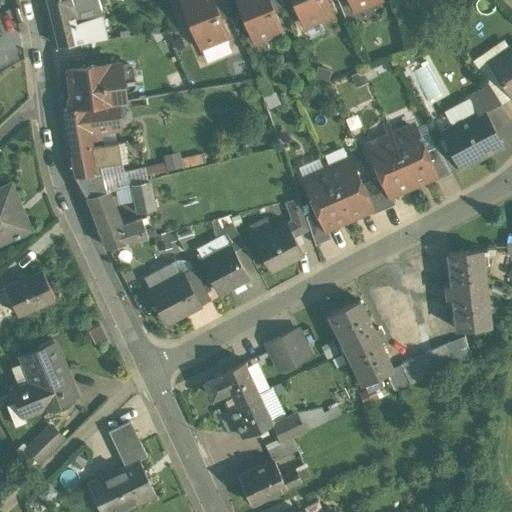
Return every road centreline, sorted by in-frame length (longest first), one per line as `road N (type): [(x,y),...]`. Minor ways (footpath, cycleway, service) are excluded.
road 1 (residential): [(511,179),(158,369)]
road 2 (residential): [(158,369),(72,196),(43,93),(31,0)]
road 3 (track): [(0,510),(153,360)]
road 4 (residential): [(222,511),(158,369)]
